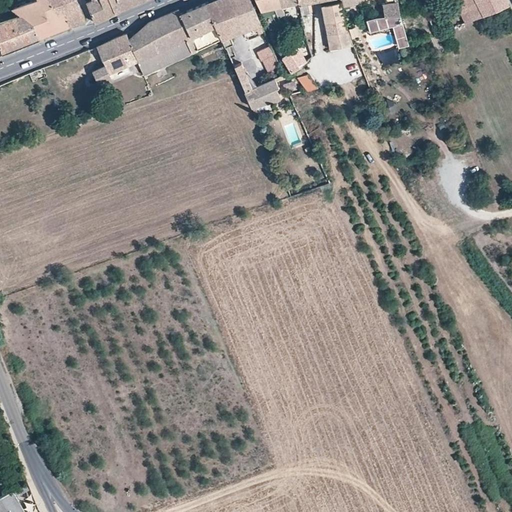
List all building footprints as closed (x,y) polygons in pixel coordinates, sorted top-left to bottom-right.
[(50,0),(33,0),(12,8),(20,14),(34,23),(39,38),(68,26),(50,0)] [(50,0),(68,26),(71,25),(86,19),(80,6),(76,0),(50,0)] [(110,0),(92,0),(86,3),(92,17),(94,22),(115,12),(110,0)] [(110,0),(115,12),(122,9),(117,0),(110,0)] [(117,0),(122,9),(140,0),(117,0)] [(233,35),(217,0),(213,0),(205,3),(222,39),(226,47),(233,44),(230,36),(233,35)] [(217,0),(233,35),(243,31),(236,15),(229,0),(217,0)] [(250,0),(229,0),(236,15),(254,8),(254,7),(250,0)] [(256,0),(261,11),(274,8),(278,18),(284,15),(280,6),(283,4),(282,0),(256,0)] [(298,0),(299,2),(301,15),(310,14),(308,2),(319,0),(298,0)] [(321,4),(330,49),(353,45),(345,21),(343,7),(341,0),(321,4)] [(384,15),(387,15),(400,13),(397,0),(396,0),(386,0),(387,3),(383,3),(384,15)] [(458,0),(470,21),(508,5),(505,0),(458,0)] [(222,39),(205,3),(181,14),(197,49),(222,39)] [(236,15),(243,31),(245,35),(263,28),(254,8),(236,15)] [(282,25),(278,18),(274,8),(261,11),(266,25),(270,32),(282,25)] [(197,49),(181,14),(179,9),(149,21),(145,24),(129,39),(138,61),(146,80),(155,76),(153,69),(197,49)] [(400,13),(387,15),(390,26),(394,24),(402,22),(400,13)] [(0,19),(0,53),(24,44),(39,38),(34,23),(20,14),(0,19)] [(390,26),(387,15),(384,15),(375,16),(367,19),(370,31),(390,26)] [(394,24),(398,38),(406,35),(402,22),(394,24)] [(138,61),(129,39),(126,32),(97,45),(106,64),(93,70),(99,84),(113,78),(110,72),(138,61)] [(409,43),(406,35),(398,38),(400,45),(409,43)] [(261,60),(267,73),(281,66),(271,45),(255,52),(260,61),(261,60)] [(282,58),(291,72),(302,64),(307,61),(298,46),(282,58)] [(253,88),(241,63),(234,66),(252,107),(280,98),(276,87),(278,86),(275,79),(253,88)] [(308,72),(297,76),(307,90),(318,87),(308,72)] [(0,511),(6,511),(8,511),(20,511),(22,511),(14,496),(16,495),(10,485),(0,491),(0,511)]
